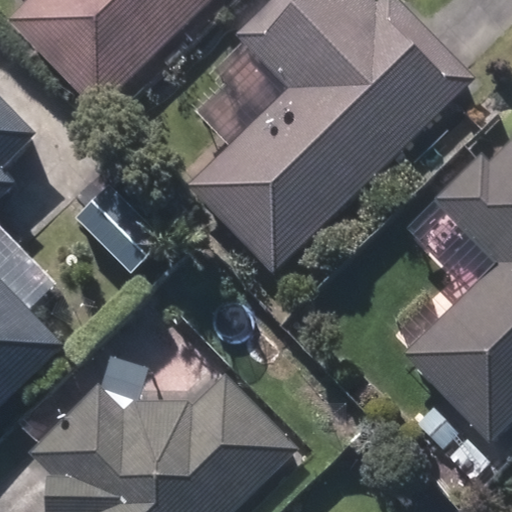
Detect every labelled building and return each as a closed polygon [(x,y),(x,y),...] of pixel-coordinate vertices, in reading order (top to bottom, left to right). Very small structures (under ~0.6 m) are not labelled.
[(38,0),(12,26),(100,117),(218,0),(38,0)] [(190,194),(275,281),(477,85),(394,0),(386,0),(376,10),(365,0),(273,0),(276,3),(235,42),(243,49),(214,77),(223,86),(195,112),(232,151),(190,194)] [(0,408),(58,348),(0,292),(0,276),(18,259),(0,242),(0,204),(14,189),(0,175),(34,141),(0,108),(0,408)] [(84,122),(102,139),(110,130),(93,114),(84,122)] [(406,360),(490,449),(511,427),(511,146),(487,171),(480,163),(438,205),(500,270),(406,360)] [(124,225),(110,239),(145,275),(179,243),(123,185),(103,203),(124,225)] [(241,511),(298,456),(224,381),(196,408),(136,407),(124,419),(100,395),(33,460),(48,477),(48,511),(241,511)] [(417,431),(459,469),(477,448),(449,424),(441,432),(427,419),(417,431)]
